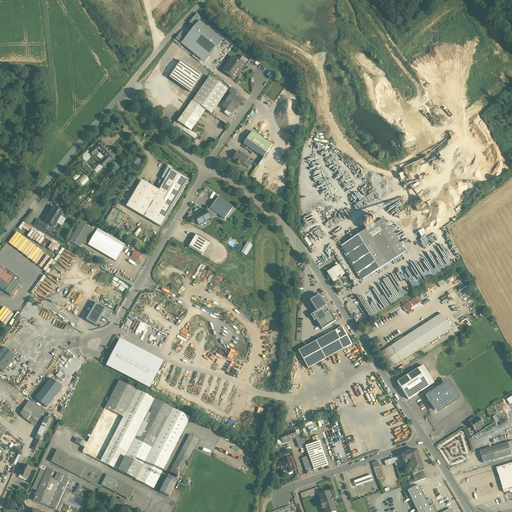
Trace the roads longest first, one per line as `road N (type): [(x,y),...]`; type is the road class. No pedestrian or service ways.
road 1 (tertiary): [(424,439),(305,254),(256,200),(208,167)]
road 2 (residential): [(130,88),(0,238)]
road 3 (unclassified): [(108,337),(208,167)]
road 4 (residential): [(424,439),(281,497)]
